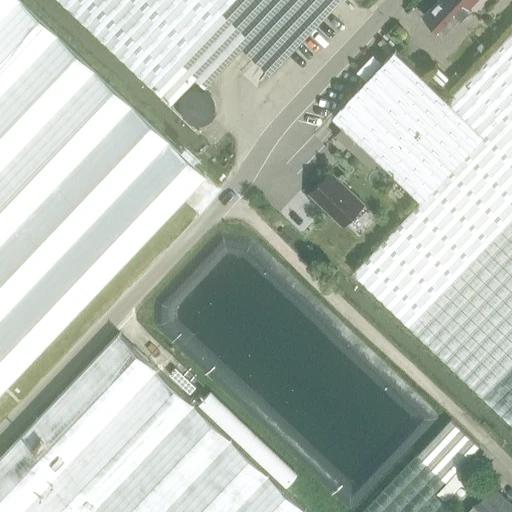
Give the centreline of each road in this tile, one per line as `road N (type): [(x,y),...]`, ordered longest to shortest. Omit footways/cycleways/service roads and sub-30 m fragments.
road 1 (unclassified): [(227,197),(511,467)]
road 2 (unclassified): [(0,436),(227,197)]
road 3 (unclassified): [(227,197),(293,107),(396,0)]
